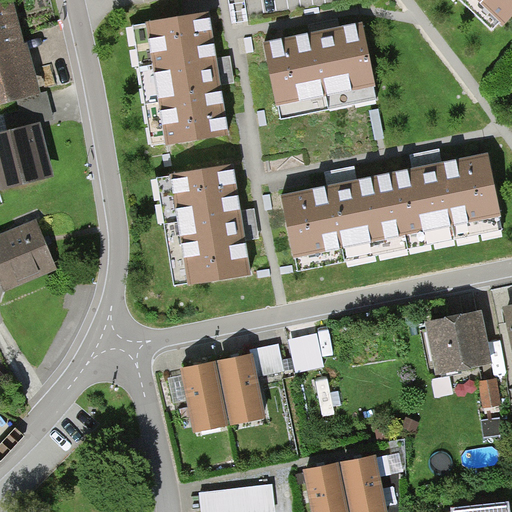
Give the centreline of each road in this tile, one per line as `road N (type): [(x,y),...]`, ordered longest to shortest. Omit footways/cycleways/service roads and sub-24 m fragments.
road 1 (residential): [(511,269),(96,342)]
road 2 (residential): [(96,342),(109,297),(108,214),(72,0)]
road 3 (residential): [(96,342),(133,390),(166,479),(166,511)]
road 4 (residential): [(96,342),(0,459)]
